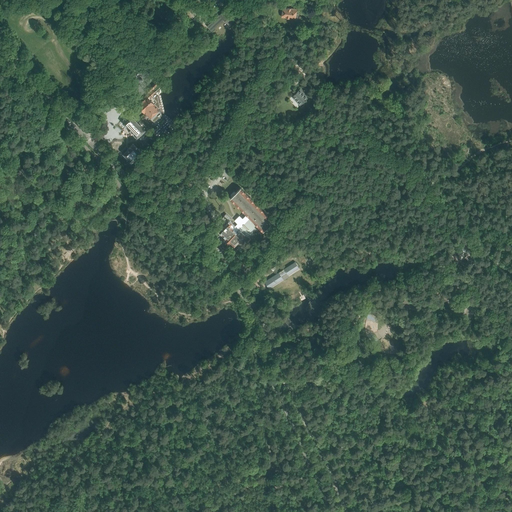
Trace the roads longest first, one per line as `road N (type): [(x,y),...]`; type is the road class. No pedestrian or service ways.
road 1 (tertiary): [(348,511),(246,298),(78,130)]
road 2 (track): [(270,39),(430,183)]
road 3 (unclassified): [(78,130),(219,0)]
